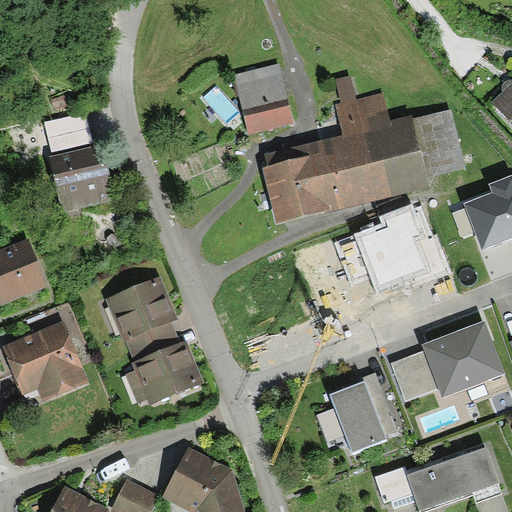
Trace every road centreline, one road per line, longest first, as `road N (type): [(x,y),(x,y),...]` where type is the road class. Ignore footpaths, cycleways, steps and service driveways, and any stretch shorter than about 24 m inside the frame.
road 1 (residential): [(140,0),(121,54),(123,106),(147,184),(235,390)]
road 2 (residential): [(235,390),(491,293)]
road 3 (residential): [(243,413),(2,485)]
